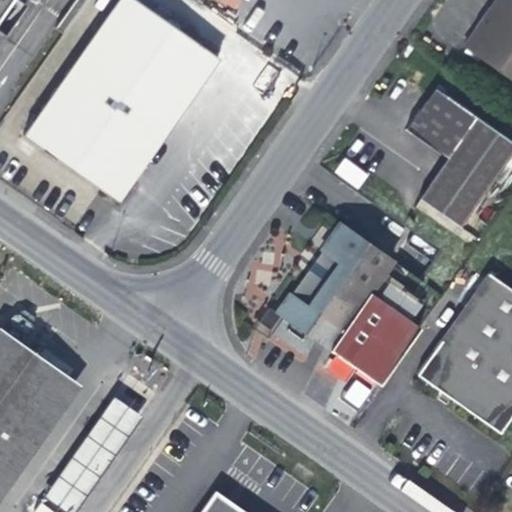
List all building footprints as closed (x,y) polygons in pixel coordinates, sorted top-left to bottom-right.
[(0,0),(0,15),(10,0),(0,0)] [(117,0),(21,138),(115,204),(217,58),(132,0),(117,0)] [(511,0),(495,0),(462,48),(511,82),(511,0)] [(456,226),(511,144),(511,142),(433,87),(403,129),(442,157),(414,197),(456,226)] [(358,189),(369,174),(344,156),(334,171),(358,189)] [(337,225),(317,253),(334,265),(302,308),(286,297),(272,316),(324,353),(366,295),(389,262),(337,225)] [(317,253),(286,297),(302,308),(334,265),(317,253)] [(496,433),(511,410),(511,293),(484,273),(412,373),(496,433)] [(414,329),(366,295),(324,353),(373,388),(414,329)] [(0,465),(61,377),(0,332),(0,465)] [(61,377),(0,465),(0,499),(77,388),(61,377)] [(358,408),(371,390),(355,379),(342,397),(358,408)] [(136,419),(111,401),(83,438),(107,456),(136,419)] [(83,438),(70,456),(94,474),(107,456),(83,438)] [(70,456),(42,494),(65,511),(94,474),(70,456)] [(227,511),(207,498),(197,511),(227,511)]
